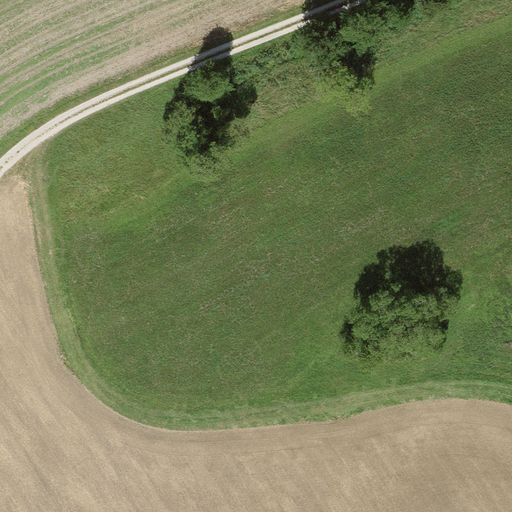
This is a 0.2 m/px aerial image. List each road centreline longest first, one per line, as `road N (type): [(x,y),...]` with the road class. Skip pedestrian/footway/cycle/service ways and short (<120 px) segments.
road 1 (track): [(49,135),(46,267),(67,340),(115,391),(177,420),(378,392),(462,386),(511,394)]
road 2 (track): [(359,0),(49,135),(0,170)]
